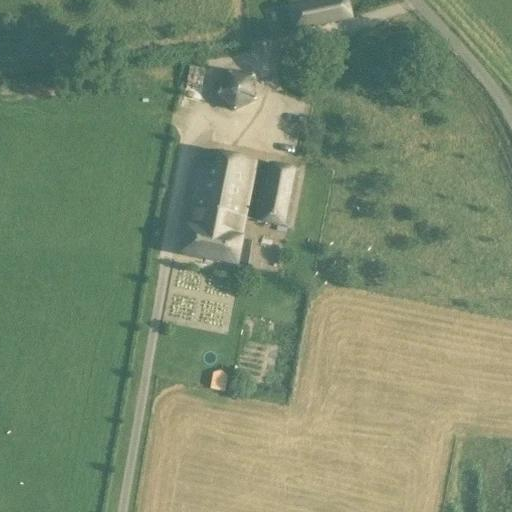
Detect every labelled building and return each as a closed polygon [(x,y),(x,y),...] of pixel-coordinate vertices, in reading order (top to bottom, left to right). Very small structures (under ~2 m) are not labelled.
[(305,0),(286,5),(288,10),(287,10),(286,11),(286,12),(286,13),(291,34),(292,35),(293,35),(299,34),(350,22),(351,21),(352,21),(352,20),(352,19),(347,0),(305,0)] [(204,70),(189,68),(186,84),(201,87),(204,70)] [(256,103),(256,101),(253,82),(253,80),(253,79),(252,78),(251,78),(250,77),(249,77),(230,74),(229,74),(228,74),(227,74),(226,75),(225,76),(225,77),(214,95),(214,97),(215,97),(215,98),(216,99),(229,113),(230,114),(231,115),(232,115),(235,115),(236,115),(255,105),(256,103)] [(249,240),(242,239),(257,166),(202,155),(182,257),(246,270),(251,245),(248,244),(249,240)] [(255,176),(246,222),(251,223),(288,230),(298,173),(290,172),(262,166),(260,177),(255,176)] [(300,243),(303,260),(315,258),(312,242),(300,243)]
